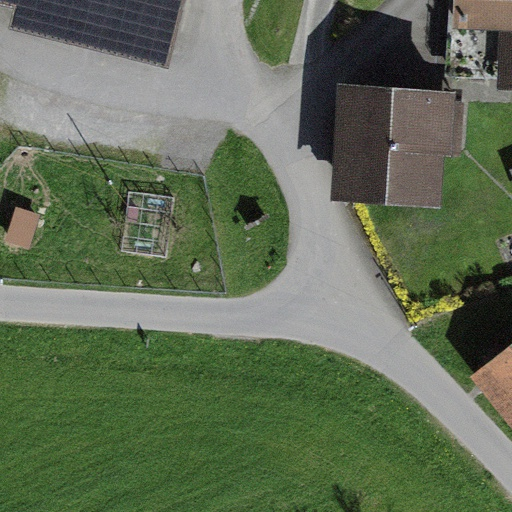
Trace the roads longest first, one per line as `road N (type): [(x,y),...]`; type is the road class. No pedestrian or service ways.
road 1 (unclassified): [(0,304),(387,323)]
road 2 (track): [(387,323),(208,34),(212,0)]
road 3 (track): [(387,323),(511,475)]
